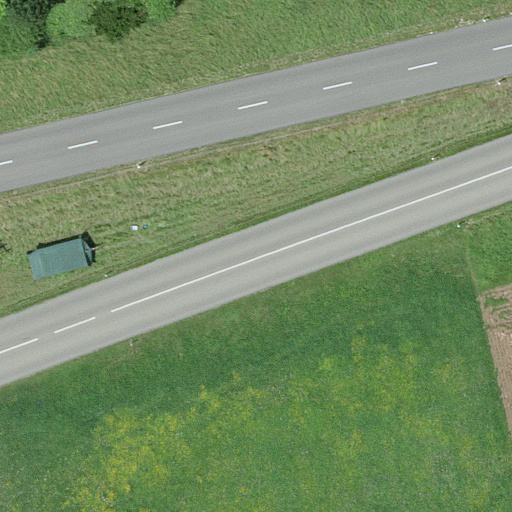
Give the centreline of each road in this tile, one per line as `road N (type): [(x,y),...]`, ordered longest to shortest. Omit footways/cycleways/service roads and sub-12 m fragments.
road 1 (tertiary): [(0,352),(511,165)]
road 2 (tertiary): [(0,161),(511,42)]
